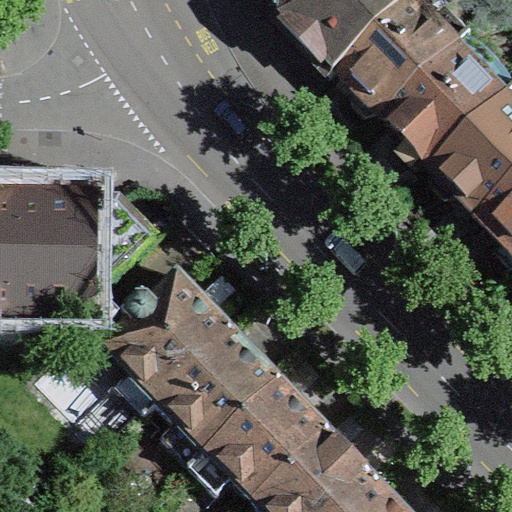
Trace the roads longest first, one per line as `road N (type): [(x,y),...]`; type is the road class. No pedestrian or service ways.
road 1 (primary): [(511,456),(267,196),(151,45)]
road 2 (residential): [(151,45),(78,84),(0,98)]
